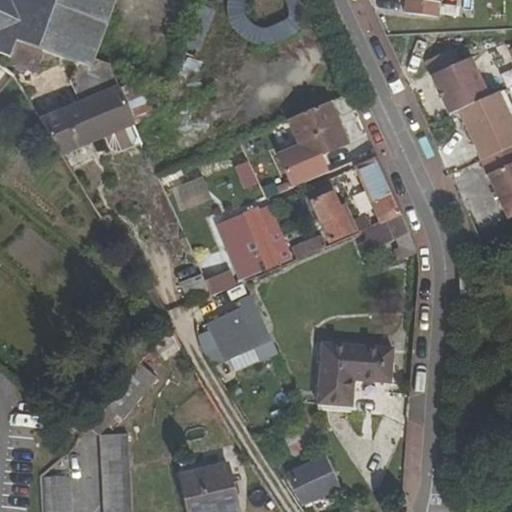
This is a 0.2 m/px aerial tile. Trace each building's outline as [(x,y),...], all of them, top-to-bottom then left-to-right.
[(0,0),(0,55),(9,58),(15,43),(39,51),(57,0),(0,0)] [(57,0),(39,51),(43,52),(76,64),(90,68),(93,59),(114,0),(57,0)] [(405,16),(438,20),(440,0),(398,0),(406,1),(405,16)] [(198,52),(212,11),(192,4),(178,45),(198,52)] [(7,65),(34,76),(43,52),(39,51),(15,43),(9,58),(7,65)] [(134,125),(109,67),(93,59),(90,68),(76,64),(69,82),(79,106),(40,122),(60,156),(134,125)] [(458,111),(488,97),(471,59),(431,77),(448,115),(458,111)] [(488,97),(458,111),(481,162),(511,149),(511,122),(498,93),(488,97)] [(307,161),(346,145),(328,105),(289,121),(307,161)] [(511,149),(481,162),(508,219),(511,217),(511,149)] [(399,216),(374,159),(353,168),(378,224),(385,222),(399,216)] [(180,214),(211,201),(202,177),(170,190),(180,214)] [(328,246),(352,235),(334,194),(309,205),(328,246)] [(259,208),(242,215),(265,273),(283,266),(259,208)] [(407,235),(399,216),(385,222),(393,241),(407,235)] [(378,224),(361,232),(365,240),(356,244),(361,255),(393,241),(385,222),(378,224)] [(407,235),(393,241),(396,249),(392,251),(397,261),(415,254),(407,235)] [(210,297),(229,289),(218,263),(199,271),(210,297)] [(259,367),(277,357),(249,297),(237,303),(240,310),(204,328),(220,360),(249,345),(259,367)] [(352,379),(386,381),(389,352),(323,348),(318,404),(348,405),(352,379)] [(115,415),(123,421),(156,379),(138,365),(105,406),(115,415)] [(87,428),(98,437),(115,415),(105,406),(87,428)] [(102,511),(130,511),(126,435),(99,437),(102,511)] [(301,505),(339,488),(325,457),(287,475),(301,505)] [(188,511),(234,511),(224,468),(180,478),(188,511)] [(44,511),(71,511),(70,478),(43,479),(44,511)]
